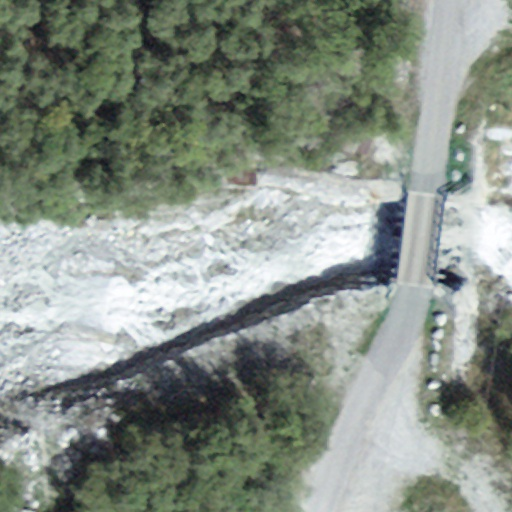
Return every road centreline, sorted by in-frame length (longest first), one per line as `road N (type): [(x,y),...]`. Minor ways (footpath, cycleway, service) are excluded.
road 1 (unclassified): [(478,0),(349,511)]
road 2 (track): [(487,511),(486,497),(428,447),(372,432)]
